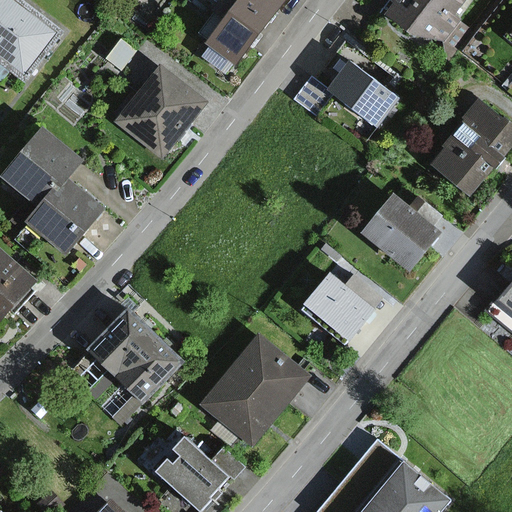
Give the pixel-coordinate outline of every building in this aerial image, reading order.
[(58,31),(17,0),(0,0),(0,60),(22,78),(58,31)] [(281,0),(213,0),(207,8),(222,20),(205,41),(232,63),(281,0)] [(397,0),(399,1),(388,14),(423,42),(430,33),(457,54),(480,24),(460,8),(449,0),(397,0)] [(394,98),(353,68),(366,51),(343,34),(296,98),(319,115),(336,92),(376,122),(394,98)] [(203,107),(161,74),(122,125),(164,157),(203,107)] [(511,132),(476,104),(426,165),(468,199),(511,144),(511,132)] [(43,126),(1,176),(39,208),(67,175),(81,159),(43,126)] [(106,208),(67,175),(39,208),(28,221),(68,254),(106,208)] [(389,198),(359,237),(406,273),(436,234),(389,198)] [(0,272),(13,257),(0,245),(0,272)] [(13,257),(0,272),(0,323),(38,279),(13,257)] [(325,278),(299,310),(344,347),(370,315),(325,278)] [(511,286),(502,299),(511,307),(511,286)] [(115,372),(153,331),(127,307),(89,348),(115,372)] [(115,372),(145,399),(182,358),(153,331),(115,372)] [(259,338),(203,407),(249,444),(305,375),(259,338)] [(317,511),(442,511),(456,495),(381,434),(317,511)] [(184,435),(153,471),(198,509),(228,474),(184,435)]
